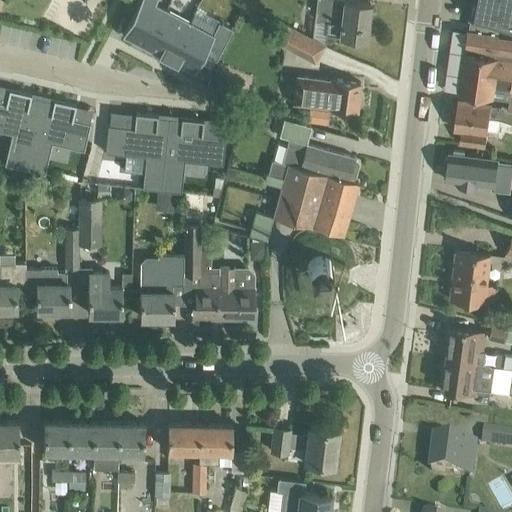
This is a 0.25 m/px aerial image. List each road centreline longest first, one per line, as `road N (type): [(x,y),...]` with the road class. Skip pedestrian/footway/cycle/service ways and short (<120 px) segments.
road 1 (residential): [(0,367),(385,362)]
road 2 (tertiary): [(385,362),(433,0)]
road 3 (tertiary): [(368,511),(385,362)]
